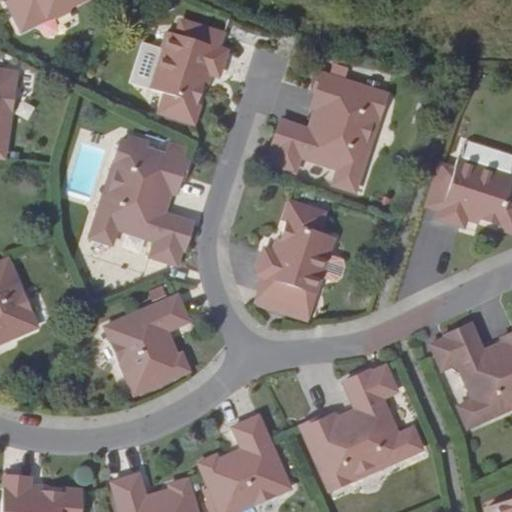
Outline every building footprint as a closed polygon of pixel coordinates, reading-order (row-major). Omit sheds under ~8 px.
[(70,6),(81,0),(5,0),(21,31),(50,16),(56,18),(69,11),(70,6)] [(168,34),(159,31),(141,88),(157,93),(151,112),(182,121),(188,102),(194,84),(196,84),(200,72),(203,73),(210,76),(218,49),(210,47),(180,38),(185,23),(173,20),(168,34)] [(180,38),(210,47),(214,33),(185,23),(180,38)] [(0,144),(4,146),(15,73),(0,71),(0,144)] [(271,148),(268,164),(294,173),(299,157),(337,169),(332,185),(354,192),(368,150),(363,148),(374,116),(378,118),(386,95),(319,73),(313,92),(316,92),(311,107),(322,110),(319,118),(313,116),(309,130),(279,121),(273,149),(271,148)] [(194,104),(188,102),(182,121),(188,123),(194,104)] [(368,150),(378,118),(374,116),(363,148),(368,150)] [(176,248),(185,222),(155,213),(160,198),(154,195),(156,188),(167,192),(172,177),(175,178),(181,161),(114,138),(106,161),(111,163),(101,195),(96,193),(82,235),(104,243),(109,226),(148,239),(142,255),(168,263),(174,248),(176,248)] [(432,210),(430,218),(455,227),(458,219),(459,217),(471,220),(472,218),(491,224),(510,231),(511,224),(511,196),(501,193),(506,177),(449,158),(446,168),(431,163),(428,175),(442,180),(432,210)] [(101,195),(111,163),(106,161),(96,193),(101,195)] [(418,205),(432,210),(442,180),(428,175),(418,205)] [(272,219),(278,221),(284,202),(278,200),(272,219)] [(297,289),(307,293),(325,236),(309,231),(315,212),(284,202),(278,221),(272,240),(269,239),(266,251),(263,250),(256,248),(247,274),(285,285),(281,300),(293,304),(297,289)] [(510,231),(491,224),(489,231),(508,237),(510,231)] [(0,337),(30,325),(1,257),(0,257),(0,337)] [(98,327),(128,394),(183,370),(175,353),(170,355),(164,338),(158,341),(153,331),(181,320),(170,294),(98,327)] [(437,334),(422,343),(434,368),(449,361),(465,398),(450,405),(460,426),(500,407),(498,403),(511,396),(511,324),(506,327),(508,330),(494,336),(498,347),(491,350),(489,344),(474,350),(462,322),(437,336),(437,334)] [(362,370),(336,381),(349,409),(334,416),(337,422),(330,425),(325,414),(311,420),(310,417),(293,425),(321,490),(343,480),(341,475),(372,462),(374,466),(414,449),(405,428),(390,434),(374,397),(389,391),(378,366),(362,372),(362,370)] [(500,407),(511,401),(511,396),(498,403),(500,407)] [(230,511),(282,488),(249,417),(224,428),(237,455),(227,459),(225,454),(209,463),(207,457),(190,464),(211,511),(230,511)] [(343,480),(374,466),(372,462),(341,475),(343,480)] [(0,511),(71,511),(73,493),(53,492),(34,490),(34,488),(34,487),(22,486),(22,484),(22,476),(0,474),(0,511)] [(110,511),(188,511),(179,479),(161,485),(162,490),(145,495),(147,500),(137,503),(129,475),(102,483),(110,511)] [(511,511),(511,496),(510,496),(481,505),(482,511),(511,511)]
